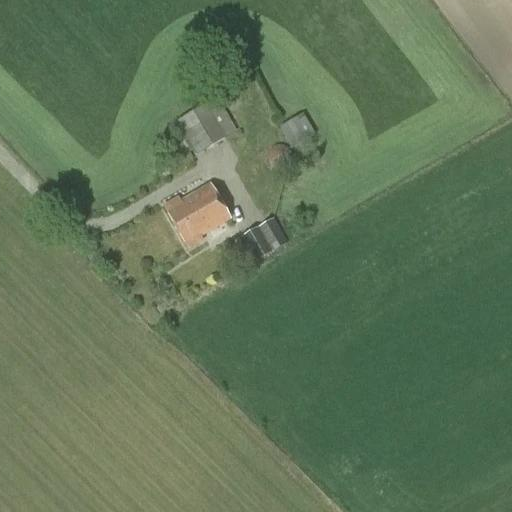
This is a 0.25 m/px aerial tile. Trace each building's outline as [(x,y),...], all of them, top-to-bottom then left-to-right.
[(198,155),(226,139),(207,106),(178,123),(198,155)] [(291,150),(314,137),(302,115),(278,129),(291,150)] [(204,210),(219,201),(210,186),(181,203),(179,199),(164,209),(178,232),(206,214),(204,210)] [(206,214),(178,232),(189,250),(203,241),(201,237),(230,220),(219,201),(204,210),(206,214)] [(253,264),(287,245),(273,220),(241,238),(242,240),(240,241),(253,264)]
